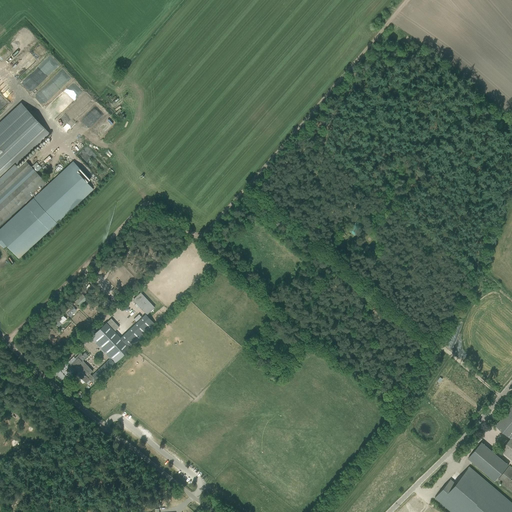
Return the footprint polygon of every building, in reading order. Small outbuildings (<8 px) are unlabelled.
[(0,91),(2,94),(8,89),(0,78),(0,91)] [(0,187),(20,169),(17,165),(49,135),(21,104),(0,123),(0,187)] [(0,187),(0,231),(49,185),(46,181),(28,161),(28,162),(20,169),(0,187)] [(20,260),(93,191),(87,184),(90,181),(72,163),(49,185),(0,231),(0,244),(5,249),(8,246),(20,260)] [(350,228),(348,230),(353,234),(356,232),(363,224),(358,219),(351,227),(350,227),(350,228)] [(242,272),(247,278),(252,274),(246,268),(242,272)] [(154,307),(140,293),(133,300),(147,314),(154,307)] [(82,294),(75,302),(78,304),(85,297),(82,294)] [(72,305),(65,312),(68,314),(74,308),(72,305)] [(124,334),(134,344),(155,325),(145,314),(124,334)] [(62,315),(57,320),(61,324),(66,318),(62,315)] [(119,327),(111,319),(106,323),(90,338),(111,360),(93,377),(96,381),(130,349),(114,331),(119,327)] [(71,344),(66,350),(67,351),(69,353),(75,348),(73,346),(71,344)] [(82,355),(80,353),(75,358),(76,360),(71,365),(78,373),(77,374),(84,381),(87,378),(87,377),(91,373),(78,359),(82,355)] [(511,406),(501,420),(495,426),(511,439),(501,450),(511,460),(511,406)] [(509,465),(482,442),(468,458),(495,481),(509,465)] [(497,480),(511,492),(511,467),(509,466),(497,480)] [(511,511),(511,502),(494,487),(470,467),(469,467),(455,483),(450,479),(435,498),(451,511),(511,511)]
